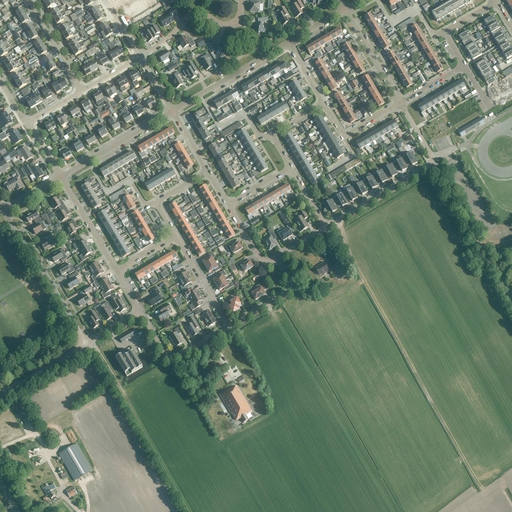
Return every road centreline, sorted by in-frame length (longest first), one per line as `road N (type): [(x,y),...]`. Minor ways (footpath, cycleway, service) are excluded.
road 1 (residential): [(325,227),(434,163),(400,103)]
road 2 (residential): [(86,344),(3,211)]
road 3 (residential): [(139,57),(191,15),(235,23),(241,0)]
road 4 (tertiary): [(287,43),(171,112)]
